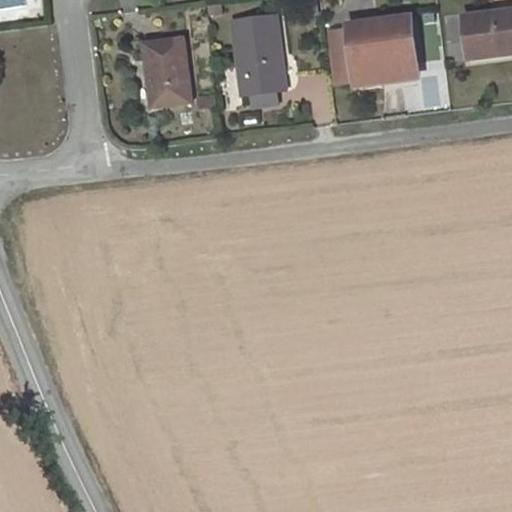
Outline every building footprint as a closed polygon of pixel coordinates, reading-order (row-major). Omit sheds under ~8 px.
[(511,9),(465,16),(471,59),(511,54),(511,9)] [(283,75),(280,47),(283,47),(279,16),(234,21),(243,96),(254,95),(278,92),(288,91),(287,74),(283,75)] [(354,27),(361,80),(418,74),(412,21),(354,27)] [(335,29),(341,83),(361,80),(354,27),(335,29)] [(185,39),(146,44),(154,107),(193,102),(185,39)] [(278,92),(254,95),(256,108),(280,105),(278,92)]
